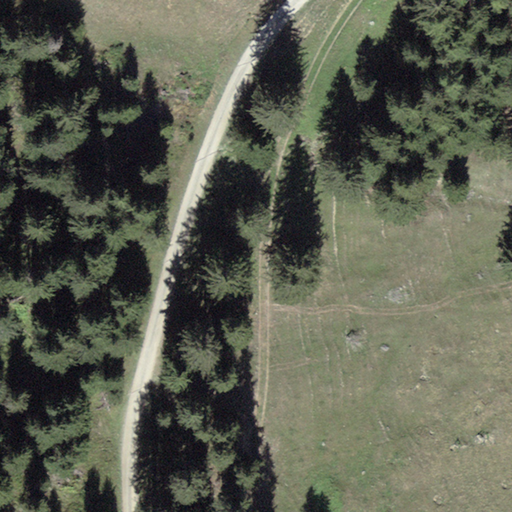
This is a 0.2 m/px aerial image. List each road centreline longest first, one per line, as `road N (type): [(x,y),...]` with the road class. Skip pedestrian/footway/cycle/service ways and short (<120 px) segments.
road 1 (track): [(303,0),(231,94),(197,185),(129,481),(131,511)]
road 2 (track): [(361,0),(299,106),(284,150),(270,251),(263,511)]
